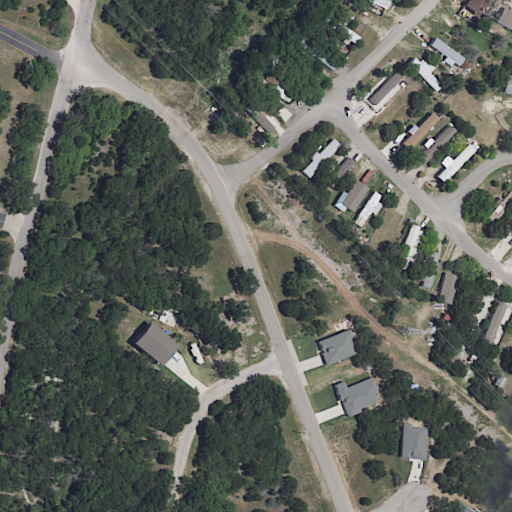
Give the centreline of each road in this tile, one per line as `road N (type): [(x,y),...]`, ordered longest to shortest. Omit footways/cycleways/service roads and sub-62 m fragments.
road 1 (residential): [(220,194),(343,511)]
road 2 (residential): [(76,51),(22,225),(0,348)]
road 3 (residential): [(72,65),(0,34),(22,225)]
road 4 (residential): [(326,99),(429,211),(511,280)]
road 5 (residential): [(76,51),(178,130),(220,194)]
road 6 (residential): [(287,362),(205,405),(180,511)]
road 7 (residential): [(220,194),(326,99)]
road 8 (residential): [(326,99),(421,0)]
